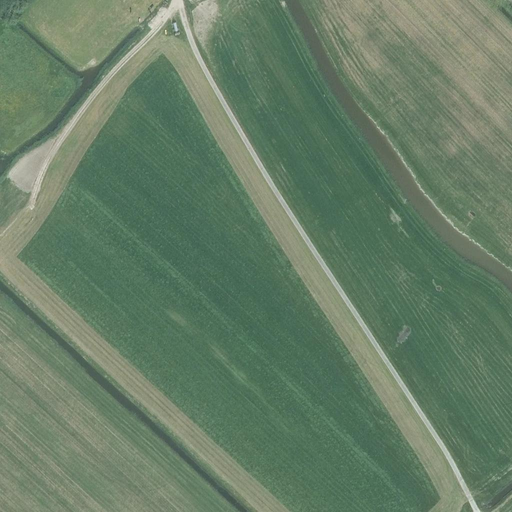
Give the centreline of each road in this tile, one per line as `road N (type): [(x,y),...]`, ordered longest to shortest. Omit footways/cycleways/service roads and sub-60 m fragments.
road 1 (track): [(181,0),(207,74),(476,511)]
road 2 (track): [(178,0),(83,108),(12,244),(0,252)]
